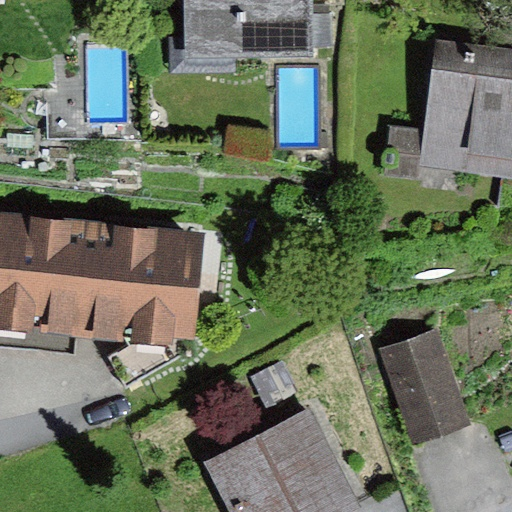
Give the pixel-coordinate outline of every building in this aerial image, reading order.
[(182,0),(183,64),(315,63),(314,0),(182,0)] [(505,58),(435,48),(423,132),(388,128),(381,178),(423,184),(425,169),(511,181),(511,22),(510,22),(505,58)] [(207,237),(0,217),(0,335),(127,348),(108,360),(126,392),(180,357),(173,352),(174,342),(197,344),(207,237)] [(445,336),(386,353),(413,446),(472,429),(445,336)] [(281,365),(253,379),(268,408),(296,394),(281,365)] [(360,511),(312,414),(200,469),(221,511),(360,511)]
